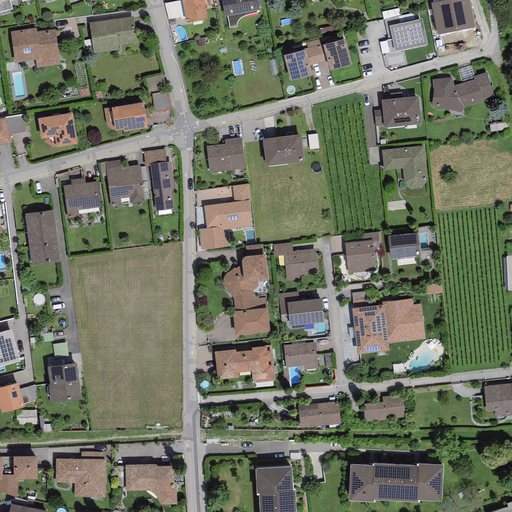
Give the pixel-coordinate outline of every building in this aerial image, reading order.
[(0,0),(0,13),(12,11),(9,1),(11,0),(44,0),(45,1),(49,0),(0,0)] [(203,0),(190,0),(182,2),(187,25),(207,21),(203,0)] [(258,0),(221,0),(224,13),(227,13),(257,7),(259,7),(258,0)] [(449,0),(432,3),(437,34),(476,27),(470,0),(449,0)] [(257,11),(257,7),(227,13),(229,26),(237,24),(236,23),(237,21),(238,19),(239,17),(241,16),(244,14),(247,13),(250,12),(253,12),(257,11)] [(133,18),(89,24),(93,55),(119,51),(118,46),(137,43),(133,18)] [(423,21),(390,28),(395,53),(428,47),(423,21)] [(37,29),(11,32),(15,64),(36,61),(36,69),(60,65),(55,30),(37,33),(37,29)] [(345,40),(325,45),(330,61),(332,71),(352,66),(345,40)] [(325,45),(305,51),(310,67),(330,61),(325,45)] [(305,51),(284,57),(291,83),(313,77),(310,67),(305,51)] [(452,79),(432,81),(433,90),(432,107),(461,115),(464,109),(483,103),(482,100),(492,97),(486,74),(473,77),(474,81),(454,87),(452,79)] [(172,90),(155,92),(157,110),(174,108),(172,90)] [(418,98),(381,102),(384,130),(421,126),(418,98)] [(143,104),(111,110),(115,131),(115,133),(123,131),(123,134),(148,130),(143,104)] [(115,131),(111,110),(111,108),(104,110),(106,124),(107,126),(109,128),(111,130),(113,131),(115,131)] [(72,115),(38,120),(41,140),(44,140),(54,138),(56,148),(56,149),(77,146),(72,115)] [(0,145),(12,144),(6,119),(0,119),(0,145)] [(242,135),(225,138),(225,142),(206,144),(210,171),(228,169),(232,167),(246,165),(242,135)] [(301,136),(263,141),(266,168),(304,164),(301,136)] [(54,138),(44,140),(44,142),(52,148),(56,148),(54,138)] [(423,147),(382,151),(384,172),(402,170),(404,184),(411,190),(421,189),(427,182),(423,147)] [(164,148),(144,150),(146,164),(150,163),(155,208),(174,206),(172,187),(174,186),(171,158),(166,159),(164,148)] [(121,159),(105,161),(109,203),(144,199),(140,163),(122,165),(121,159)] [(72,183),(64,184),(67,216),(79,215),(78,208),(101,206),(98,179),(86,180),(85,177),(71,178),(72,183)] [(234,199),(251,197),(249,182),(232,184),(234,199)] [(251,197),(234,199),(204,203),(207,226),(198,227),(201,248),(229,244),(227,227),(254,224),(251,197)] [(25,210),(28,230),(56,226),(54,206),(25,210)] [(28,230),(29,246),(58,242),(56,226),(28,230)] [(417,228),(388,232),(390,256),(420,253),(417,228)] [(363,238),(345,240),(349,272),(375,268),(373,246),(380,245),(379,230),(362,232),(363,238)] [(292,241),(273,243),(274,254),(284,253),(286,281),(300,279),(299,273),(318,271),(316,247),(293,249),(292,241)] [(60,258),(58,242),(29,246),(31,262),(60,258)] [(268,275),(265,249),(247,251),(245,252),(244,253),(243,254),(242,255),(242,257),(242,262),(235,267),(234,266),(226,272),(224,274),(223,275),(223,277),(223,279),(223,281),(224,283),(226,286),(233,297),(232,298),(236,303),(236,308),(267,305),(266,296),(256,297),(251,289),(258,285),(257,277),(268,275)] [(286,292),(279,292),(282,318),(289,317),(290,322),(324,318),(322,294),(287,298),(286,292)] [(384,300),(384,301),(352,305),(357,351),(388,347),(388,341),(425,337),(421,302),(413,303),(413,296),(384,300)] [(236,308),(233,308),(236,331),(270,327),(267,305),(236,308)] [(14,324),(0,327),(0,366),(23,360),(14,324)] [(315,339),(283,343),(285,365),(304,363),(305,368),(318,366),(315,339)] [(236,346),(215,348),(217,377),(237,375),(237,370),(251,369),(252,380),(274,378),(272,348),(267,348),(267,343),(252,344),(252,347),(236,349),(236,346)] [(50,380),(79,376),(77,358),(48,362),(50,380)] [(79,376),(50,380),(48,380),(50,397),(52,397),(81,393),(79,376)] [(18,378),(0,382),(0,402),(2,408),(24,402),(20,388),(18,378)] [(511,381),(484,384),(486,410),(495,409),(496,415),(511,412),(511,381)] [(35,384),(20,388),(24,402),(37,398),(35,384)] [(383,400),(363,402),(365,418),(405,414),(403,393),(382,395),(383,400)] [(339,400),(298,404),(300,426),(341,421),(339,400)] [(19,423),(39,423),(39,409),(19,409),(19,423)] [(37,456),(14,456),(14,477),(14,480),(17,480),(37,480),(37,456)] [(106,457),(55,457),(55,481),(74,481),(74,495),(105,495),(106,457)] [(374,460),(350,459),(348,495),(373,497),(373,494),(418,496),(418,494),(441,495),(444,459),(418,458),(417,460),(374,457),(374,460)] [(125,462),(126,489),(146,489),(149,489),(152,491),(155,493),(159,499),(160,503),(176,502),(176,484),(175,484),(174,463),(157,463),(157,461),(125,462)] [(291,461),(256,462),(257,487),(259,487),(260,511),(296,511),(295,484),(292,484),(291,461)] [(2,481),(0,480),(0,494),(6,496),(17,495),(17,480),(14,480),(14,477),(2,478),(2,481)] [(47,511),(49,508),(10,499),(8,509),(0,511),(47,511)] [(511,511),(511,502),(508,504),(486,511),(511,511)]
